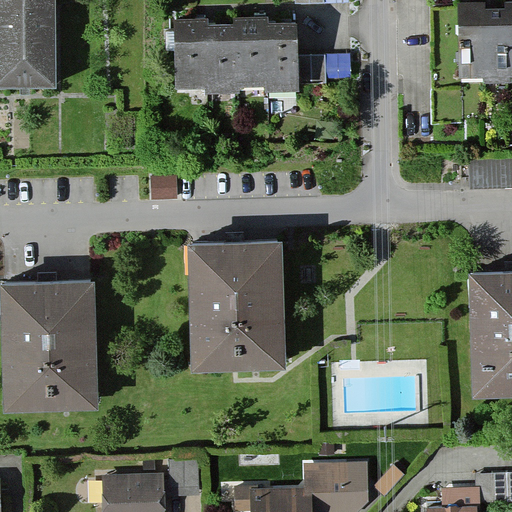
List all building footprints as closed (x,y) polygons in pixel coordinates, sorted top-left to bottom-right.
[(0,0),(0,86),(56,86),(54,0),(0,0)] [(452,82),(511,81),(511,5),(451,7),(452,82)] [(168,90),(289,91),(290,23),(168,22),(168,90)] [(511,154),(467,156),(468,187),(511,185),(511,154)] [(176,175),(151,176),(152,199),(178,199),(176,175)] [(287,370),(281,243),(185,247),(191,374),(287,370)] [(511,400),(511,272),(466,274),(470,402),(511,400)] [(99,411),(95,282),(0,284),(0,321),(3,414),(99,411)] [(101,511),(161,511),(161,495),(195,494),(194,459),(167,460),(167,479),(160,479),(160,474),(101,475),(101,511)] [(358,511),(365,501),(366,463),(326,463),(326,470),(300,470),(300,489),(253,489),(253,484),(228,484),(228,509),(245,509),(245,511),(358,511)] [(511,476),(473,478),(473,491),(438,492),(439,509),(423,509),(422,511),(473,511),(479,511),(479,505),(511,503),(511,476)]
